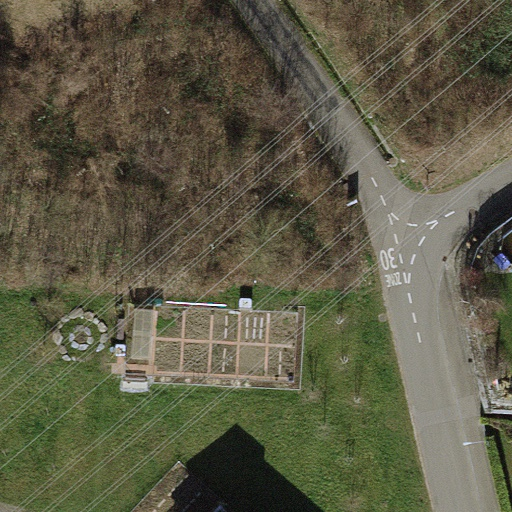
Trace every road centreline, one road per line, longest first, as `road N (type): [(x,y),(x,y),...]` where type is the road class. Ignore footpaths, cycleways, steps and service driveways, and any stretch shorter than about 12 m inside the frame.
road 1 (unclassified): [(400,242),(368,169),(256,0)]
road 2 (residential): [(400,242),(460,511)]
road 3 (residential): [(511,182),(400,242)]
